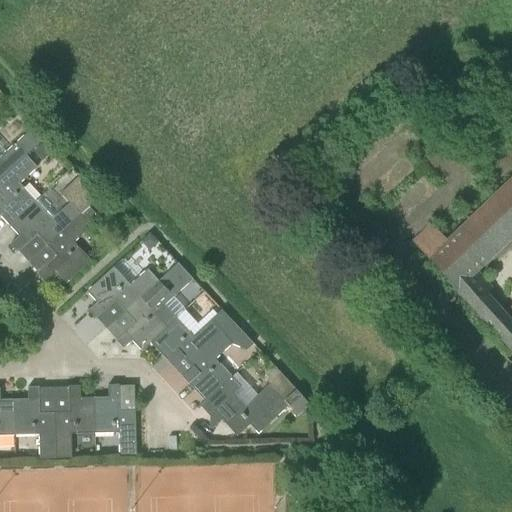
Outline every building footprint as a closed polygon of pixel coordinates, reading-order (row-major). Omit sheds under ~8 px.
[(67,24),(51,9),(25,37),(40,52),(67,24)] [(0,179),(26,155),(42,140),(31,128),(16,144),(0,157),(0,179)] [(53,151),(42,140),(32,149),(43,161),(53,151)] [(26,155),(0,179),(0,194),(3,197),(0,199),(0,215),(10,226),(36,201),(20,183),(37,167),(26,155)] [(36,201),(10,226),(19,236),(10,244),(18,252),(37,234),(47,245),(89,207),(99,197),(80,177),(61,194),(70,202),(52,219),(36,201)] [(511,180),(429,259),(511,349),(511,180)] [(89,207),(47,245),(57,256),(38,274),(45,282),(54,274),(64,285),(91,260),(74,242),(92,226),(87,221),(95,214),(89,207)] [(150,233),(140,243),(149,251),(159,242),(150,233)] [(151,343),(168,326),(156,313),(194,278),(179,262),(158,281),(125,311),(135,322),(116,340),(123,349),(132,340),(142,351),(151,343)] [(125,311),(158,281),(148,269),(130,285),(113,267),(87,291),(97,302),(88,310),(95,318),(115,300),(125,311)] [(188,362),(233,319),(222,309),(193,336),(176,318),(168,326),(151,343),(173,367),(184,358),(188,362)] [(204,400),(230,376),(215,359),(232,343),(248,349),(254,343),(233,319),(188,362),(192,367),(182,376),(204,400)] [(230,376),(204,400),(204,401),(199,406),(201,408),(202,406),(213,418),(214,417),(219,422),(222,420),(237,436),(250,424),(258,433),(289,405),(299,415),(311,404),(275,366),(269,371),(269,383),(270,384),(246,405),(234,392),(240,387),(230,376)] [(96,397),(95,433),(119,432),(119,456),(136,456),(135,411),(120,411),(119,385),(108,385),(108,397),(96,397)] [(95,433),(96,397),(80,397),(80,386),(69,386),(69,412),(55,412),(55,458),(71,458),(71,434),(95,433)] [(15,399),(15,435),(39,434),(39,458),(55,458),(54,412),(39,413),(39,387),(28,387),(28,399),(15,399)] [(0,435),(15,435),(15,399),(0,399),(0,435)]
